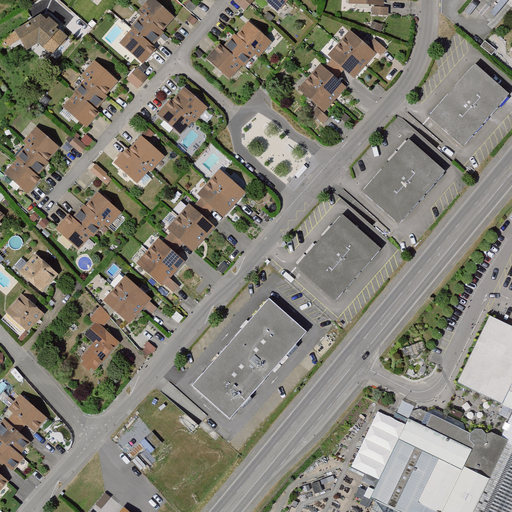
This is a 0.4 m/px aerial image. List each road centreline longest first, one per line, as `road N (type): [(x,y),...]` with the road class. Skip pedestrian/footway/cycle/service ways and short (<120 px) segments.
road 1 (primary): [(227,511),(511,167)]
road 2 (residential): [(301,204),(31,511)]
road 3 (residential): [(301,204),(237,147),(236,120),(257,105),(335,165)]
road 4 (residential): [(428,0),(423,55),(411,82),(335,165)]
